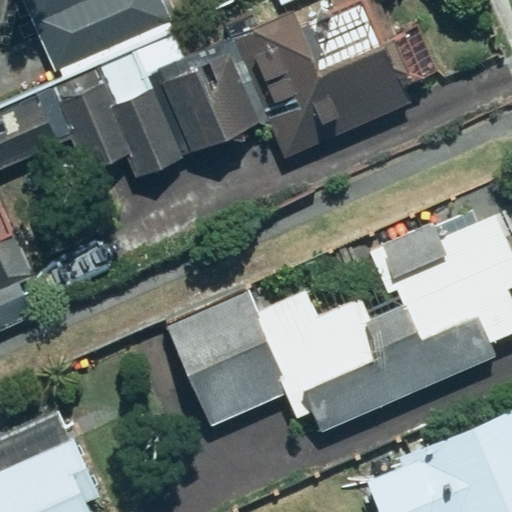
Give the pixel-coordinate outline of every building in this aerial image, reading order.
[(24,0),(60,87),(174,40),(157,0),(24,0)] [(233,41),(265,121),(279,154),(406,101),(397,78),(433,63),(420,30),(386,44),(373,12),(301,41),(291,17),(233,41)] [(265,121),(233,41),(183,62),(174,40),(60,87),(54,89),(86,167),(126,150),(136,174),(265,121)] [(0,335),(12,331),(0,302),(0,287),(33,273),(0,194),(0,166),(55,144),(37,99),(0,114),(0,335)] [(244,291),(164,325),(206,421),(281,389),(302,438),(493,355),(488,342),(511,331),(511,309),(505,293),(511,289),(511,255),(493,211),(438,235),(432,220),(377,244),(403,304),(366,320),(356,296),(318,313),(306,285),(251,308),(244,291)] [(511,511),(511,408),(361,471),(377,511),(511,511)] [(0,511),(84,511),(83,508),(102,499),(71,436),(0,470),(0,511)]
